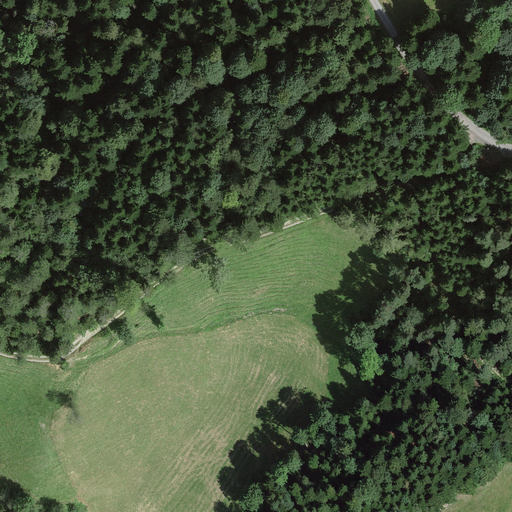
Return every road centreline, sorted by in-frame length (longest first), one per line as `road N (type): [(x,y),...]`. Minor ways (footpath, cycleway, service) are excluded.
road 1 (track): [(511,156),(212,251),(72,356),(38,360),(0,350)]
road 2 (unclassified): [(372,0),(434,90),(468,125),(511,151)]
